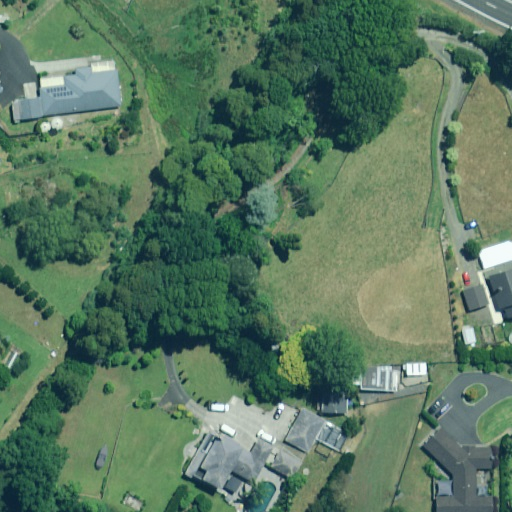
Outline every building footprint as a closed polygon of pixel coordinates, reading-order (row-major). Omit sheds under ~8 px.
[(18,100),(21,119),(119,105),(114,69),(92,72),(91,67),(76,69),(77,75),(65,77),(66,87),(40,91),(41,96),(18,100)] [(511,316),(511,270),(488,279),(498,308),(504,306),(508,318),(511,316)] [(481,285),(463,291),(469,311),(487,305),(481,285)] [(364,364),(362,389),(397,392),(399,367),(364,364)] [(320,390),(321,413),(346,413),(346,390),(320,390)] [(326,421),(303,409),(286,442),(308,454),(326,421)] [(436,497),(437,511),(492,511),(492,497),(477,497),(475,470),(491,470),(490,448),(463,450),(442,430),(425,447),(452,473),(454,496),(436,497)] [(199,450),(187,474),(222,492),(233,472),(254,483),(273,449),(256,440),(251,449),(220,433),(208,455),(199,450)] [(298,461),(279,451),(270,467),(290,477),(298,461)]
